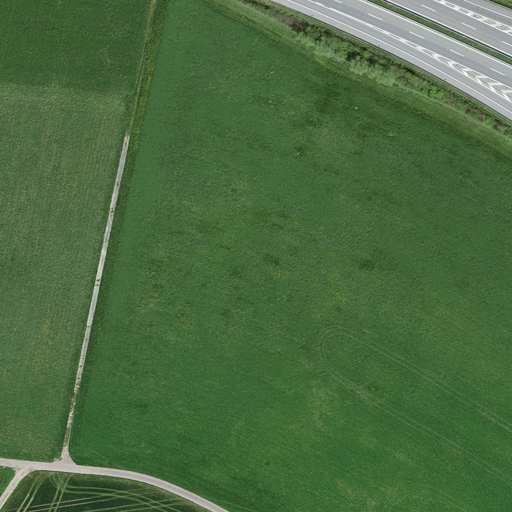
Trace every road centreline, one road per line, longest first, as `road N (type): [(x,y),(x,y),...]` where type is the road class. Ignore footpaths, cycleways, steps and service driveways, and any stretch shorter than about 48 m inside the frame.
road 1 (track): [(60,466),(155,0)]
road 2 (track): [(511,151),(209,0)]
road 3 (unclassified): [(0,461),(123,474),(221,511)]
road 4 (motorway): [(326,0),(511,104)]
road 5 (motorway): [(336,0),(511,77)]
